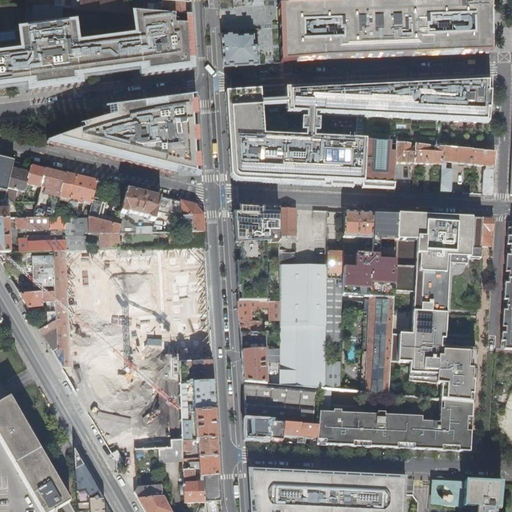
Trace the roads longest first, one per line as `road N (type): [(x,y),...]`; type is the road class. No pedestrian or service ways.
road 1 (residential): [(209,84),(504,70),(499,207)]
road 2 (residential): [(499,207),(215,196)]
road 3 (residential): [(232,456),(511,470)]
road 4 (residential): [(215,196),(232,456)]
road 5 (residential): [(126,511),(0,293)]
road 6 (residential): [(215,196),(0,144)]
road 7 (residential): [(209,84),(0,112)]
road 8 (unknown): [(220,256),(73,267)]
road 9 (residential): [(499,207),(490,342)]
